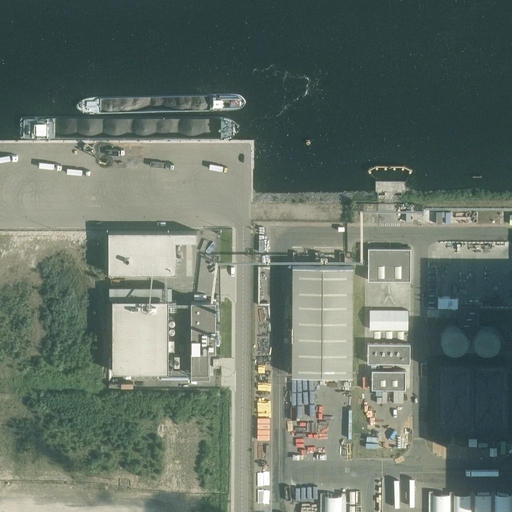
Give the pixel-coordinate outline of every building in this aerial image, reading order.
[(197,240),(197,230),(108,230),(108,272),(176,272),(176,240),(197,240)] [(411,247),(408,247),(368,247),(368,280),(410,280),(411,247)] [(292,375),(352,375),(352,266),(292,265),(292,375)] [(172,299),(172,287),(109,287),(109,299),(112,299),(112,345),(112,371),(168,371),(168,299),(172,299)] [(460,292),(441,292),(440,302),(460,302),(460,292)] [(191,301),(191,352),(216,352),(216,301),(191,301)] [(406,331),(406,310),(370,310),(370,330),(406,331)] [(457,339),(457,336),(457,333),(456,331),(455,328),(453,326),(451,325),(448,324),(446,323),(443,323),(441,323),(439,324),(436,325),(434,327),(433,329),(432,332),(431,334),(431,336),(431,339),(432,341),(433,343),(435,345),(437,347),(439,348),(442,349),(444,349),(447,349),(449,348),(451,347),(453,345),(455,343),(456,341),(457,339)] [(489,339),(490,336),(489,333),(489,331),(487,329),(486,327),(484,325),(481,324),(479,323),(476,323),(473,323),(471,324),(469,326),(467,327),(465,329),(464,332),(464,334),(463,336),(464,339),(464,341),(466,344),(467,346),(469,347),(471,348),(474,349),(477,349),(479,349),(482,348),(484,347),(486,346),(487,344),(489,341),(489,339)] [(410,363),(410,343),(367,343),(367,362),(410,363)] [(405,370),(372,370),(371,388),(405,389),(405,370)]
